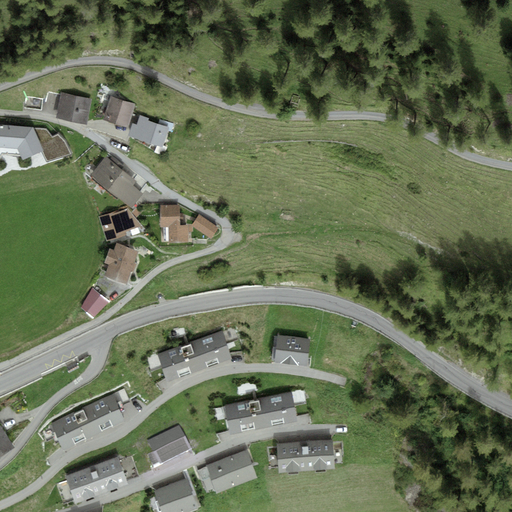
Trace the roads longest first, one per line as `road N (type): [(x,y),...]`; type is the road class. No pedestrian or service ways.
road 1 (residential): [(0,367),(104,318),(161,267),(223,245),(228,235),(222,220),(176,198),(82,129),(0,112)]
road 2 (unclassified): [(511,165),(473,158),(386,118),(252,112),(133,64),(94,59),(0,87)]
road 3 (tertiary): [(95,338),(212,300),(323,296),(511,408)]
road 4 (residential): [(0,506),(196,379),(274,367),(342,381)]
road 5 (residential): [(69,511),(235,442),(339,428)]
road 6 (residential): [(95,338),(97,364),(0,464)]
